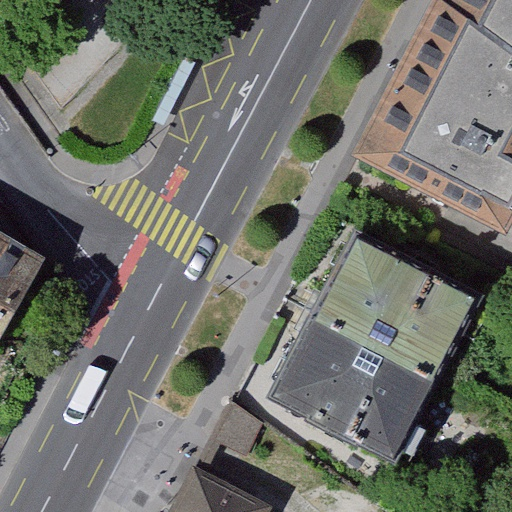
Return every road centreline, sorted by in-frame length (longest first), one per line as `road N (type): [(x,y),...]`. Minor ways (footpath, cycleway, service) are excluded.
road 1 (secondary): [(310,0),(154,298)]
road 2 (secondary): [(154,298),(40,511)]
road 3 (residential): [(0,143),(32,188),(154,298)]
